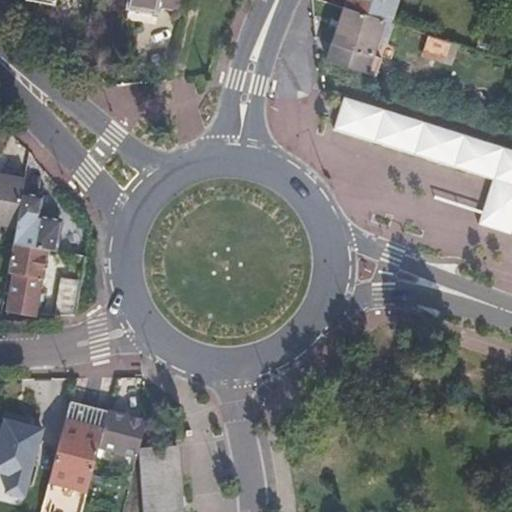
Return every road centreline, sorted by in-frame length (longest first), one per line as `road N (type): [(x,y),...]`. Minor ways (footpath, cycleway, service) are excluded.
road 1 (secondary): [(183,166),(155,163),(114,137),(0,49)]
road 2 (secondary): [(511,312),(325,222)]
road 3 (secondary): [(317,312),(338,298),(381,290),(511,314)]
road 4 (secondary): [(0,83),(128,231)]
road 5 (unclassified): [(274,0),(254,28),(223,129),(205,159)]
road 6 (unclassified): [(264,163),(256,138),(259,87),(283,0)]
road 7 (residential): [(147,324),(61,349),(0,346)]
road 8 (tertiary): [(234,363),(254,511)]
